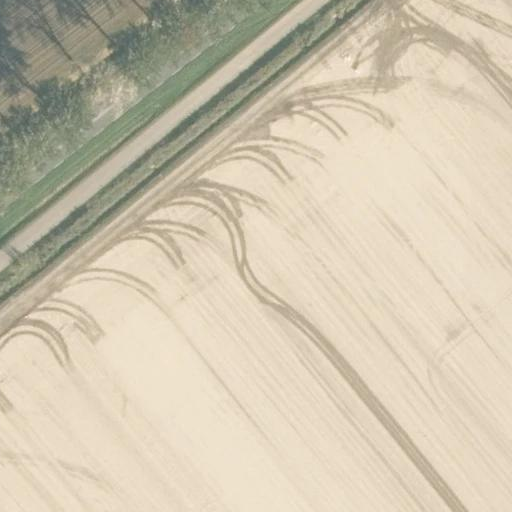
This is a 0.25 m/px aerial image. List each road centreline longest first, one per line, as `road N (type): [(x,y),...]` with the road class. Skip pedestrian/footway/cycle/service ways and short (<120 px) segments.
road 1 (unclassified): [(0,264),(319,0)]
road 2 (primary): [(0,197),(251,0)]
